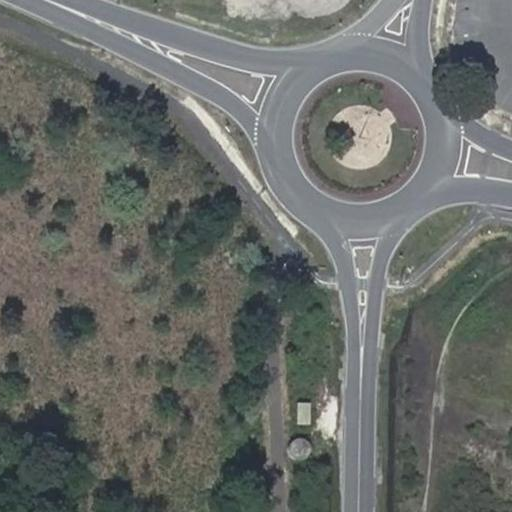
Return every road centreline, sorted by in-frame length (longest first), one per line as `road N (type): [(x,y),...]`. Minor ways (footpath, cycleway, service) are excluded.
road 1 (tertiary): [(359,218),(356,511)]
road 2 (tertiary): [(38,0),(284,103)]
road 3 (tertiary): [(284,103),(277,130),(291,182),(334,215),(359,218)]
road 4 (tertiary): [(391,62),(350,56),(320,65),(284,103)]
